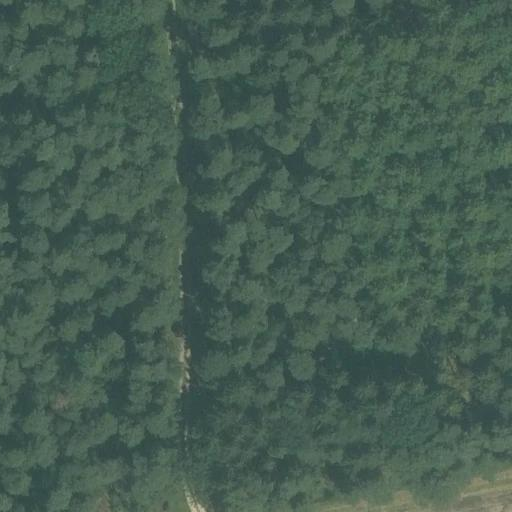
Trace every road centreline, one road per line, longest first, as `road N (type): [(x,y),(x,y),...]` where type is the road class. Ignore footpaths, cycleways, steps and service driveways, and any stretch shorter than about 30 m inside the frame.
road 1 (track): [(199,511),(179,458),(184,375),(171,0)]
road 2 (track): [(349,511),(511,480)]
